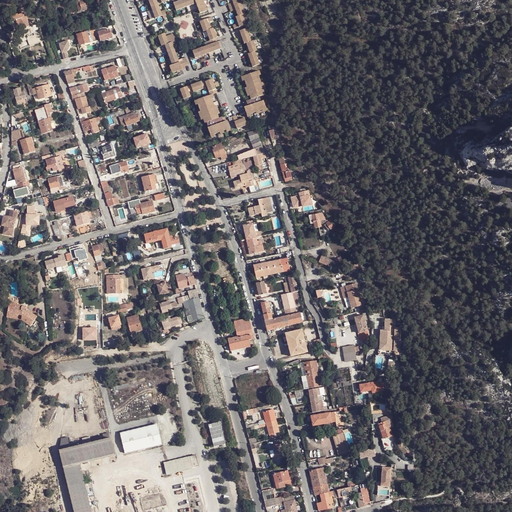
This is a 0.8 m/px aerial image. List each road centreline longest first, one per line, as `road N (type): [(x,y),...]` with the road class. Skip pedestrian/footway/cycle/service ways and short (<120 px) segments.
road 1 (residential): [(59,67),(112,231)]
road 2 (residential): [(184,212),(224,371)]
road 3 (residential): [(312,511),(269,357)]
road 4 (residential): [(269,357),(217,206)]
road 5 (residential): [(224,371),(259,511)]
